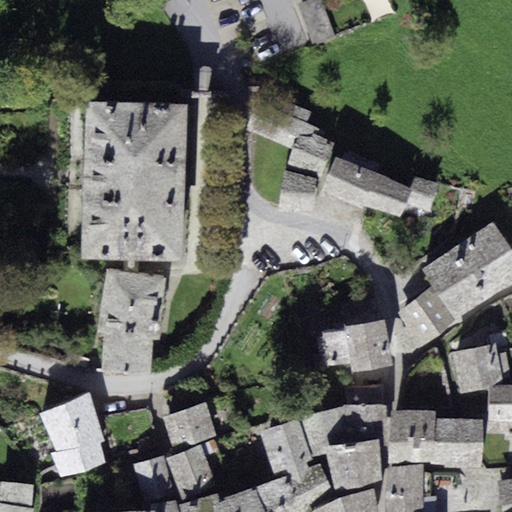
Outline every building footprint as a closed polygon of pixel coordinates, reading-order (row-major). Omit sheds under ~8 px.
[(186,106),(84,104),(83,171),(81,260),(105,260),(183,262),(186,106)] [(325,131),(256,104),(244,131),(291,150),(285,169),(320,178),(335,145),(321,139),(325,131)] [(410,190),(334,159),(319,194),(361,211),(363,204),(399,219),(403,207),(410,190)] [(316,181),(284,173),(278,213),(311,214),(316,181)] [(439,185),(413,177),(410,190),(403,207),(427,215),(439,185)] [(511,284),(511,252),(493,224),(421,271),(432,287),(455,322),(511,284)] [(103,334),(100,372),(150,374),(152,341),(159,341),(165,279),(106,271),(97,334),(103,334)] [(455,322),(432,287),(397,314),(406,326),(396,332),(408,360),(455,322)] [(391,367),(385,321),(344,327),(345,332),(322,335),(323,339),(317,340),(322,369),(350,365),(351,373),(391,367)] [(496,345),(451,353),(459,394),(489,389),(497,386),(502,386),(496,345)] [(497,386),(489,389),(488,422),(511,423),(511,385),(502,386),(497,386)] [(382,386),(345,388),(347,406),(381,406),(382,386)] [(88,395),(38,415),(55,454),(52,456),(60,479),(106,464),(99,445),(105,442),(88,395)] [(161,418),(172,453),(216,436),(204,403),(161,418)] [(378,441),(348,445),(344,406),(297,421),(310,457),(325,453),(334,493),(381,482),(379,448),(378,441)] [(382,448),(386,406),(381,406),(347,406),(344,406),(348,445),(378,441),(379,448),(382,448)] [(437,412),(391,412),(388,462),(431,461),(431,465),(445,465),(444,469),(481,468),(483,421),(436,420),(437,412)] [(297,421),(259,433),(276,481),(307,469),(306,464),(312,462),(310,457),(297,421)] [(200,447),(166,459),(181,499),(215,487),(200,447)] [(172,496),(161,456),(132,464),(143,504),(172,496)] [(276,481),(256,488),(265,511),(303,511),(303,510),(332,496),(319,464),(307,469),(276,481)] [(422,466),(387,468),(384,511),(422,511),(422,499),(422,466)] [(511,511),(511,479),(496,482),(501,511),(511,511)] [(32,486),(0,482),(0,511),(32,511),(32,510),(30,510),(32,486)] [(265,511),(256,488),(220,500),(221,504),(212,506),(213,511),(265,511)] [(312,511),(377,511),(374,489),(338,500),(312,511)] [(218,494),(178,506),(179,511),(213,511),(212,506),(221,504),(220,500),(218,494)] [(436,511),(435,497),(422,499),(422,511),(436,511)] [(176,511),(174,502),(149,506),(149,511),(176,511)]
